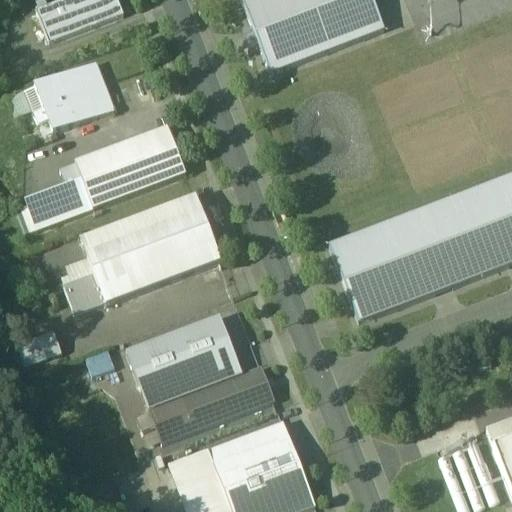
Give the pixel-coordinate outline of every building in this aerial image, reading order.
[(113,0),(80,0),(35,18),(48,51),(123,22),(113,0)] [(369,0),(250,0),(239,4),(269,81),(383,36),(369,0)] [(95,72),(57,87),(75,133),(113,118),(95,72)] [(75,133),(57,87),(24,100),(38,135),(47,131),(51,142),(75,133)] [(167,136),(73,172),(80,189),(92,219),(185,182),(167,136)] [(511,182),(328,254),(358,330),(511,270),(511,182)] [(80,189),(24,210),(36,240),(92,219),(80,189)] [(60,287),(75,325),(219,269),(194,204),(78,250),(85,267),(65,275),(68,284),(60,287)] [(125,363),(148,421),(181,408),(240,385),(218,327),(125,363)] [(106,361),(85,369),(93,387),(114,378),(106,361)] [(412,373),(398,379),(401,388),(416,383),(412,373)] [(240,385),(181,408),(194,441),(273,410),(260,377),(259,377),(240,385)] [(181,408),(148,421),(160,454),(194,441),(181,408)] [(312,511),(281,432),(207,461),(226,511),(312,511)] [(511,447),(492,455),(511,507),(511,447)] [(226,511),(207,461),(170,475),(184,511),(226,511)]
